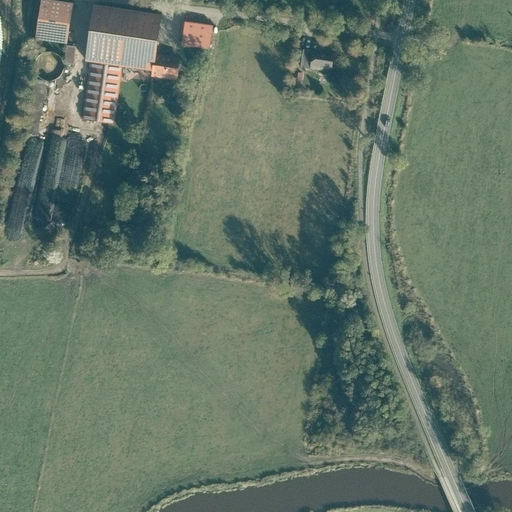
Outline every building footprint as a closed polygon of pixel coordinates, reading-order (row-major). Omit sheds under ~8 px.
[(73,7),(43,2),(37,41),(67,46),(73,7)] [(121,63),(158,67),(160,52),(165,13),(97,4),(89,58),(92,58),(84,117),(113,121),(121,63)] [(212,27),(186,24),(184,47),(210,50),(212,27)] [(77,49),(67,48),(65,64),(74,66),(77,49)] [(182,55),(160,52),(158,67),(157,75),(179,78),(182,55)] [(314,52),(314,54),(302,52),(299,69),(310,71),(311,69),(323,71),(322,76),(330,77),(331,72),(332,73),(335,56),(314,52)] [(36,67),(36,72),(39,77),(43,81),(48,82),(53,82),(58,80),(62,75),(63,70),(63,65),(61,60),(57,56),(51,55),(46,55),(41,58),(37,62),(36,67)] [(303,76),(294,75),(293,83),(302,85),(303,76)] [(44,159),(34,215),(42,218),(43,219),(63,228),(67,229),(69,224),(70,218),(72,214),(73,208),(74,206),(77,190),(79,186),(81,174),(83,169),(84,166),(89,156),(91,140),(69,137),(65,145),(51,143),(44,159)] [(32,221),(31,228),(41,230),(42,224),(32,221)]
